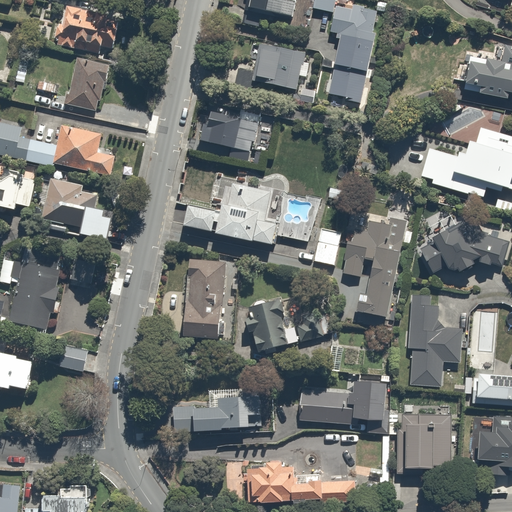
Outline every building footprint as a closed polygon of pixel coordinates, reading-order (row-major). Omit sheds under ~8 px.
[(297,0),(260,0),(257,15),(293,23),(297,0)] [(340,0),(310,0),(319,2),(317,11),(337,15),(338,8),(340,0)] [(369,104),(386,14),(354,8),(354,11),(338,8),(337,15),(333,36),(340,37),(339,41),(343,42),(332,97),(369,104)] [(125,22),(68,10),(64,27),(63,27),(62,28),(61,29),(60,30),(59,31),(59,32),(58,33),(57,34),(57,36),(57,37),(57,38),(57,40),(57,41),(58,42),(58,43),(59,45),(60,46),(60,47),(61,48),(62,48),(64,49),(65,49),(66,50),(67,50),(69,50),(70,50),(71,50),(73,50),(74,49),(75,49),(76,48),(77,47),(78,46),(79,45),(80,44),(119,52),(125,22)] [(253,91),(254,84),(303,95),(301,103),(318,106),(321,90),(303,87),(310,55),(263,45),(259,63),(241,59),(235,87),(253,91)] [(511,48),(508,48),(505,67),(492,65),(491,70),(474,67),(470,92),(486,95),(485,100),(502,103),(503,99),(511,100),(511,48)] [(106,103),(115,70),(80,61),(69,104),(96,111),(99,101),(106,103)] [(51,84),(38,82),(36,93),(49,95),(51,84)] [(270,120),(230,110),(228,119),(210,114),(203,142),(232,148),(230,158),(252,164),(257,144),(271,147),(274,135),(267,133),(270,120)] [(57,166),(61,148),(24,140),(27,129),(1,123),(3,116),(0,114),(0,157),(56,169),(57,166)] [(61,148),(57,166),(114,179),(118,157),(102,154),(105,136),(66,127),(61,148)] [(491,187),(511,193),(511,137),(484,129),(474,162),(466,160),(465,163),(431,154),(423,180),(435,183),(434,188),(486,203),(491,187)] [(0,217),(3,218),(4,213),(20,215),(26,179),(20,178),(8,186),(1,184),(0,187),(0,217)] [(89,186),(53,179),(46,224),(68,228),(68,223),(88,226),(85,241),(114,246),(118,225),(112,224),(113,213),(99,210),(101,196),(88,194),(89,186)] [(223,217),(194,211),(190,233),(279,252),(284,230),(268,226),(275,194),(234,185),(230,208),(225,207),(223,217)] [(368,233),(354,230),(345,275),(376,282),(372,299),(365,297),(360,319),(391,325),(411,226),(387,221),(386,227),(370,224),(368,233)] [(511,244),(450,222),(432,233),(438,242),(421,251),(435,278),(454,268),(463,283),(485,270),(480,262),(505,271),(511,250),(511,244)] [(345,234),(325,229),(316,263),(336,268),(345,234)] [(24,259),(4,257),(2,285),(21,287),(17,333),(55,336),(57,316),(59,316),(62,288),(58,288),(61,257),(25,254),(24,259)] [(225,342),(230,266),(191,263),(186,339),(225,342)] [(289,326),(283,299),(249,307),(252,318),(246,319),(256,364),(334,347),(328,318),(289,326)] [(446,331),(447,301),(416,300),(412,387),(444,389),(445,364),(464,365),(466,331),(446,331)] [(81,353),(81,351),(62,349),(61,369),(87,371),(87,368),(94,368),(95,354),(81,353)] [(22,361),(23,357),(0,353),(0,394),(37,400),(42,364),(22,361)] [(511,406),(511,382),(485,380),(483,404),(511,406)] [(391,390),(360,388),(360,396),(303,392),(301,423),(369,428),(369,435),(388,436),(391,390)] [(239,393),(212,392),(211,414),(201,413),(201,410),(178,409),(177,431),(199,432),(199,437),(229,438),(229,434),(258,435),(258,422),(267,422),(268,404),(239,402),(239,393)] [(413,433),(411,473),(440,475),(440,468),(454,468),(456,419),(405,417),(404,433),(413,433)] [(494,434),(484,434),(482,466),(511,467),(511,419),(495,418),(494,434)] [(298,470),(284,464),(270,464),(270,472),(250,471),(250,483),(256,483),(256,508),(357,510),(357,484),(323,483),(323,475),(298,475),(298,470)] [(22,511),(25,490),(0,486),(0,488),(0,511),(22,511)] [(95,511),(96,502),(91,502),(92,489),(66,487),(65,497),(50,496),(49,511),(95,511)]
